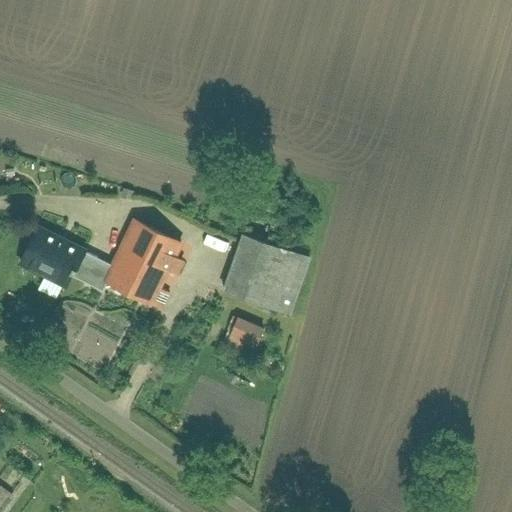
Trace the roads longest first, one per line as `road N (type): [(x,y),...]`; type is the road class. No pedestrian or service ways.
road 1 (residential): [(0,331),(243,511)]
road 2 (unknown): [(0,135),(125,130),(211,161)]
